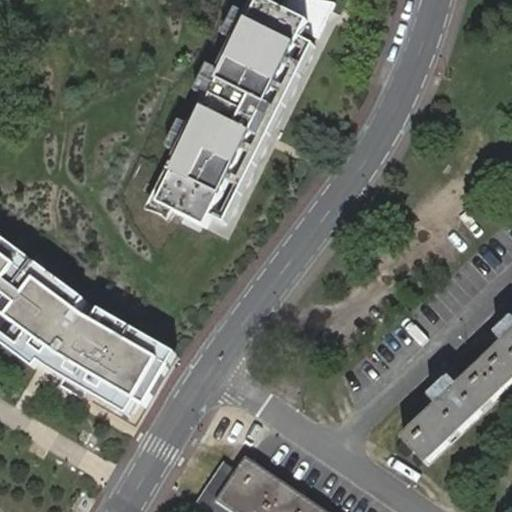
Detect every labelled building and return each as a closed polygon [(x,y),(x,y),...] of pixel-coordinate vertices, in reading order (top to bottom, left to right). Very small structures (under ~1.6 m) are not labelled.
[(158,204),(261,0),(254,0),(247,15),(238,10),(225,36),(234,41),(219,71),(209,66),(196,93),(205,97),(190,127),(181,123),(167,149),(176,153),(149,208),(170,222),(176,214),(158,204)] [(317,0),(287,0),(283,10),(264,0),(261,0),(158,204),(176,214),(207,230),(213,219),(264,116),(272,120),(276,111),(269,107),(302,40),(305,33),(319,40),(330,18),(336,4),(317,0)] [(316,47),(302,40),(269,107),(276,111),(272,120),(264,116),(213,219),(227,226),(316,47)] [(0,237),(0,254),(80,314),(88,303),(0,237)] [(0,314),(52,353),(42,365),(47,370),(130,418),(138,404),(148,409),(179,356),(103,312),(95,325),(80,314),(0,254),(0,314)] [(52,353),(0,314),(0,343),(37,371),(42,365),(52,353)] [(511,322),(498,336),(507,345),(511,340),(511,322)] [(458,392),(441,408),(406,441),(430,467),(511,389),(511,340),(507,345),(458,392)] [(432,398),(441,408),(458,392),(448,382),(432,398)] [(242,467),(238,473),(229,486),(227,484),(213,504),(224,511),(326,511),(296,492),(290,500),(266,484),(272,475),(247,459),(242,467)] [(224,511),(213,504),(227,484),(229,486),(238,473),(225,464),(195,507),(202,511),(224,511)] [(296,492),(272,475),(266,484),(290,500),(296,492)]
